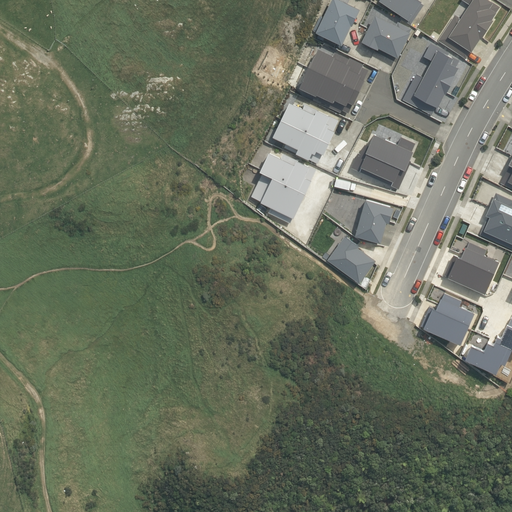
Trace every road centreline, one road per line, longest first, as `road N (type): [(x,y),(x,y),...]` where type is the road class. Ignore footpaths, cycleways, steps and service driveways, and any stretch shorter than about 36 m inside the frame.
road 1 (residential): [(386,313),(447,168),(511,66)]
road 2 (track): [(0,199),(49,189),(72,175),(90,145),(63,72),(0,31)]
road 3 (track): [(52,511),(32,385),(0,351)]
